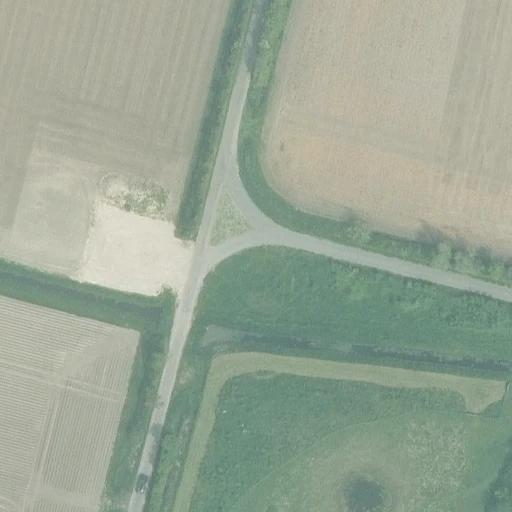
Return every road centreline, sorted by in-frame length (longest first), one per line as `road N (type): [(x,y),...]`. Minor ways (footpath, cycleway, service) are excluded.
road 1 (unclassified): [(132,511),(199,259)]
road 2 (unclassified): [(511,290),(269,232)]
road 3 (unclassified): [(224,167),(265,0)]
